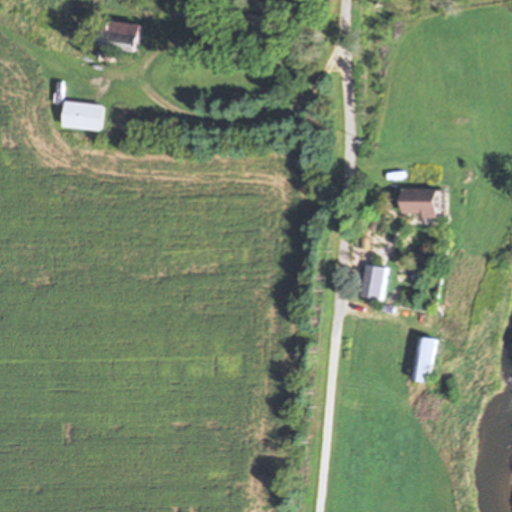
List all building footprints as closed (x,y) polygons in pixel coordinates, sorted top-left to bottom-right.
[(278,16),(254,16),(254,35),(278,35),(278,16)] [(142,54),(146,25),(104,19),(100,48),(142,54)] [(106,131),(108,105),(69,102),(67,128),(106,131)] [(442,218),(442,190),(406,190),(406,218),(442,218)] [(386,267),(367,267),(367,300),(386,300),(386,267)] [(392,346),(395,322),(358,319),(355,342),(392,346)] [(436,383),(440,339),(420,337),(416,381),(436,383)]
